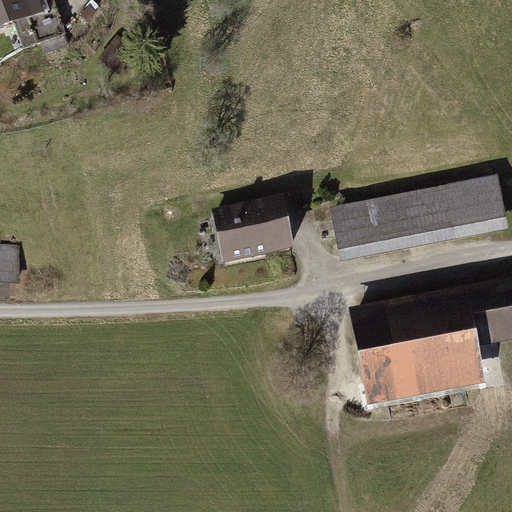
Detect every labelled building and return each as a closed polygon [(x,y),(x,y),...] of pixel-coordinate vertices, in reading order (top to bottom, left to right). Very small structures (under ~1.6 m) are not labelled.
[(39,0),(0,0),(0,34),(46,18),(39,0)] [(330,208),(341,263),(507,231),(497,175),(330,208)] [(211,212),(221,266),(294,252),(284,198),(211,212)] [(20,242),(0,242),(0,287),(20,287),(20,242)] [(511,281),(349,311),(366,406),(483,385),(477,352),(511,345),(511,281)]
